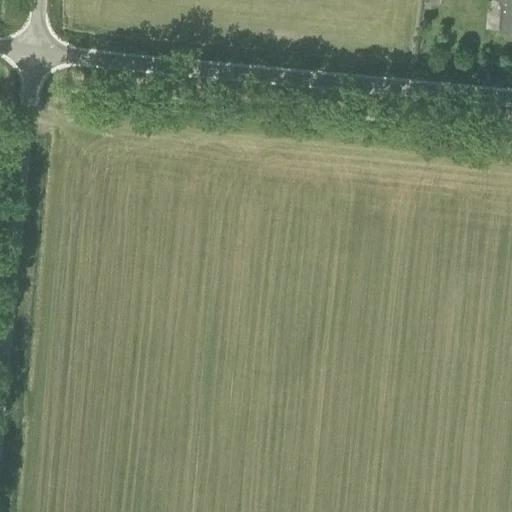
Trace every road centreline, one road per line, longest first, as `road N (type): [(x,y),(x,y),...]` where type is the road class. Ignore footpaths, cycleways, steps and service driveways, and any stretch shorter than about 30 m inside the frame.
road 1 (unclassified): [(511,101),(31,56)]
road 2 (unclassified): [(0,385),(31,56)]
